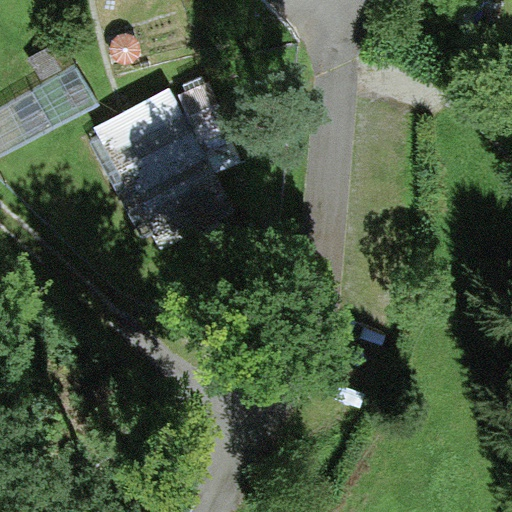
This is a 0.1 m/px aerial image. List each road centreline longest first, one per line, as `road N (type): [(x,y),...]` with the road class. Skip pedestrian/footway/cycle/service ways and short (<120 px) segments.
road 1 (residential): [(235,429),(280,398),(334,125),(341,2)]
road 2 (track): [(0,213),(202,385),(235,429),(229,476),(213,511)]
